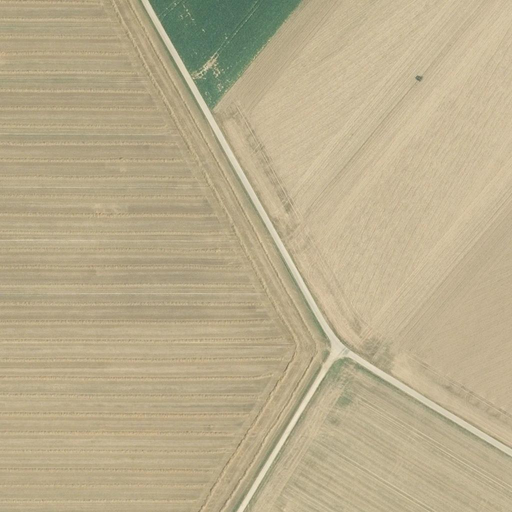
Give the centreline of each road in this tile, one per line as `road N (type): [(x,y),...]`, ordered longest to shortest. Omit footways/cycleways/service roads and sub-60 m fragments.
road 1 (track): [(145,0),(337,350)]
road 2 (track): [(337,350),(511,455)]
road 3 (track): [(239,511),(337,350)]
